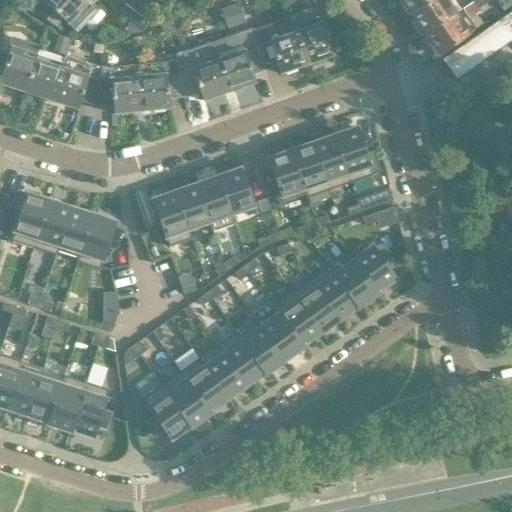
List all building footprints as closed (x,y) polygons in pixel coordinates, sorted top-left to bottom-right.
[(42,0),(34,12),(37,14),(57,28),(63,19),(75,30),(95,9),(91,6),(96,0),(42,0)] [(399,0),(409,14),(429,0),(399,0)] [(423,34),(456,11),(450,3),(454,0),(429,0),(409,14),(423,34)] [(511,0),(495,0),(503,11),(508,8),(511,5),(511,0)] [(149,20),(125,1),(118,9),(129,18),(134,22),(142,29),(149,20)] [(245,22),(238,3),(220,9),(228,29),(245,22)] [(316,8),(289,18),(294,32),(295,32),(305,60),(307,64),(312,62),(332,55),(334,59),(345,55),(337,32),(326,36),(316,8)] [(438,55),(471,33),(476,30),(461,8),(456,11),(423,34),(438,55)] [(511,40),(511,25),(511,10),(495,23),(508,43),(511,40)] [(170,11),(163,15),(168,22),(175,18),(170,11)] [(162,26),(168,22),(163,15),(157,19),(162,26)] [(289,18),(252,31),(265,68),(276,64),(279,73),(300,66),(307,64),(305,60),(295,32),(294,32),(289,18)] [(508,43),(495,23),(484,30),(497,50),(508,43)] [(349,28),(341,34),(349,46),(357,41),(349,28)] [(497,50),(484,30),(473,37),(487,58),(497,50)] [(252,31),(213,44),(228,87),(229,91),(234,89),(255,82),(252,72),(265,68),(252,31)] [(487,58),(473,37),(463,45),(476,65),(487,58)] [(2,52),(0,54),(0,67),(3,69),(0,76),(0,83),(24,92),(38,49),(39,47),(10,38),(8,46),(9,47),(7,54),(2,52)] [(187,51),(175,55),(177,59),(185,95),(199,91),(202,100),(223,93),(229,91),(228,87),(213,44),(188,53),(187,51)] [(476,65),(463,45),(452,52),(466,72),(476,65)] [(38,49),(24,92),(50,100),(64,57),(38,49)] [(466,72),(452,52),(442,59),(455,79),(466,72)] [(64,57),(50,100),(77,109),(78,107),(80,99),(96,103),(99,73),(100,73),(101,66),(65,54),(64,57)] [(166,62),(136,65),(141,110),(169,108),(168,98),(184,95),(185,95),(177,59),(166,62)] [(99,73),(96,103),(112,103),(113,113),(141,110),(136,65),(108,68),(101,66),(100,73),(99,73)] [(372,175),(356,128),(333,135),(350,183),(372,175)] [(350,183),(333,135),(312,143),(328,190),(350,183)] [(328,190),(312,143),(290,151),(305,193),(307,198),(328,190)] [(305,193),(290,151),(267,159),(282,201),(305,193)] [(253,206),(240,168),(217,176),(231,214),(253,206)] [(231,214),(217,176),(196,184),(209,222),(212,231),(234,223),(231,214)] [(209,222),(196,184),(174,191),(188,230),(209,222)] [(188,230),(174,191),(152,199),(168,247),(191,239),(188,230)] [(33,248),(49,200),(26,193),(10,241),(33,248)] [(367,195),(355,199),(357,204),(360,212),(371,208),(369,200),(367,195)] [(56,250),(70,207),(49,200),(33,248),(55,255),(56,250)] [(360,212),(357,204),(346,208),(349,216),(360,212)] [(78,257),(92,214),(70,207),(56,250),(78,257)] [(376,221),(373,213),(362,217),(365,225),(376,221)] [(99,269),(115,222),(92,214),(78,257),(77,262),(99,269)] [(328,223),(326,215),(314,219),(317,227),(327,223),(328,223)] [(320,234),(317,227),(306,231),(309,238),(320,234)] [(292,236),(289,228),(278,232),(281,240),(285,238),(292,236)] [(309,238),(306,231),(295,235),(297,242),(309,238)] [(281,240),(278,232),(267,236),(269,244),(281,240)] [(394,264),(385,251),(379,256),(369,242),(349,256),(352,260),(376,293),(395,279),(388,269),(394,264)] [(290,251),(287,244),(276,248),(279,255),(290,251)] [(228,269),(238,262),(234,256),(224,263),(228,269)] [(249,272),(258,265),(254,258),(244,265),(249,272)] [(376,293),(352,260),(334,273),(357,306),(358,307),(377,294),(376,293)] [(219,276),(228,269),(224,263),(214,270),(219,276)] [(239,279),(249,272),(244,265),(234,272),(239,279)] [(357,306),(334,273),(328,265),(309,278),(339,319),(357,306)] [(339,319),(309,278),(291,292),(320,332),(339,319)] [(195,291),(192,283),(181,287),(184,295),(195,291)] [(212,299),(221,291),(217,285),(207,292),(212,299)] [(202,306),(212,299),(207,292),(197,299),(202,306)] [(320,332),(291,292),(272,305),(275,309),(302,346),(320,332)] [(38,308),(40,300),(29,296),(26,304),(38,308)] [(49,311),(52,304),(40,300),(38,308),(49,311)] [(12,314),(15,306),(3,302),(1,310),(12,314)] [(195,315),(188,305),(182,310),(189,320),(195,315)] [(24,318),(26,310),(15,306),(12,314),(24,318)] [(302,346),(275,309),(257,322),(259,326),(284,360),(302,347),(302,346)] [(55,328),(58,321),(46,317),(44,324),(55,328)] [(100,328),(111,332),(114,324),(102,320),(100,328)] [(67,332),(69,324),(58,321),(55,328),(67,332)] [(284,360),(259,326),(241,339),(264,372),(265,374),(284,360)] [(165,337),(158,327),(151,332),(158,342),(165,337)] [(97,346),(101,335),(94,332),(90,344),(97,346)] [(264,372),(241,339),(235,332),(217,345),(222,353),(246,386),(264,372)] [(105,349),(109,337),(101,335),(97,346),(105,349)] [(109,337),(105,349),(114,352),(112,338),(109,337)] [(146,350),(139,340),(133,345),(140,355),(146,350)] [(140,355),(133,345),(126,350),(133,360),(140,355)] [(246,386),(222,353),(204,366),(227,399),(246,386)] [(0,406),(5,408),(18,370),(21,361),(0,354),(0,406)] [(227,399),(204,366),(198,358),(180,371),(209,412),(227,399)] [(102,384),(108,366),(94,361),(88,379),(102,384)] [(27,416),(39,377),(18,370),(5,408),(27,416)] [(136,383),(145,395),(162,382),(153,370),(136,383)] [(209,412),(180,371),(161,385),(190,425),(191,427),(210,413),(209,412)] [(48,423),(62,380),(41,373),(39,377),(27,416),(48,423)] [(70,430),(86,382),(64,375),(62,380),(48,423),(48,424),(69,431),(70,430)] [(109,413),(102,410),(108,390),(86,382),(70,430),(93,437),(97,426),(104,428),(109,413)] [(190,425),(161,385),(142,399),(154,416),(148,421),(157,434),(164,429),(171,439),(190,425)]
